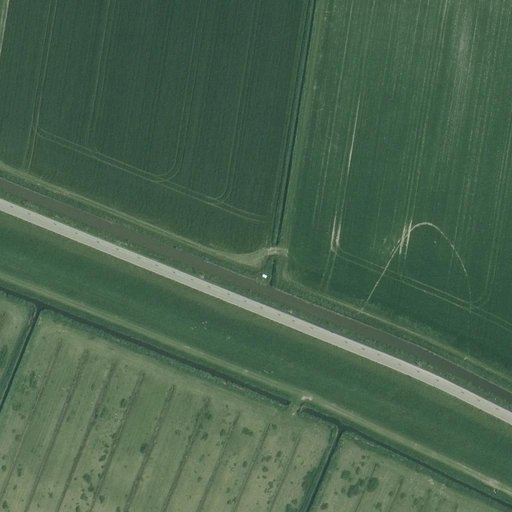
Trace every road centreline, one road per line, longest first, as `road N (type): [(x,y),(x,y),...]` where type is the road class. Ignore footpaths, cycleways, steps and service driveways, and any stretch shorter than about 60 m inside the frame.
road 1 (unclassified): [(511,421),(402,366),(0,204)]
road 2 (track): [(511,498),(304,399)]
